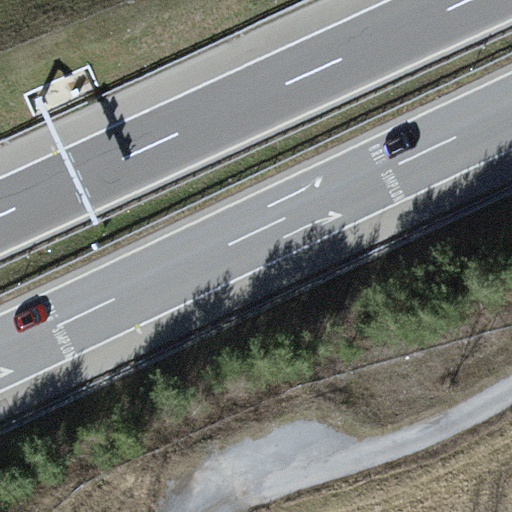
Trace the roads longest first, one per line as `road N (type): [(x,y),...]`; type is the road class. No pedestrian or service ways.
road 1 (motorway): [(0,353),(511,111)]
road 2 (motorway): [(467,0),(0,215)]
road 3 (track): [(250,511),(463,441),(511,414)]
